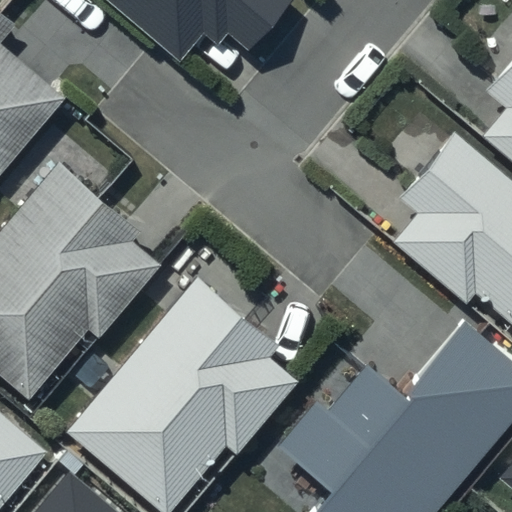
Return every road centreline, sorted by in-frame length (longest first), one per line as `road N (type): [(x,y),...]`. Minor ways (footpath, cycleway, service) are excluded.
road 1 (residential): [(235,168),(377,0)]
road 2 (residential): [(235,168),(346,263)]
road 3 (residential): [(126,73),(235,168)]
